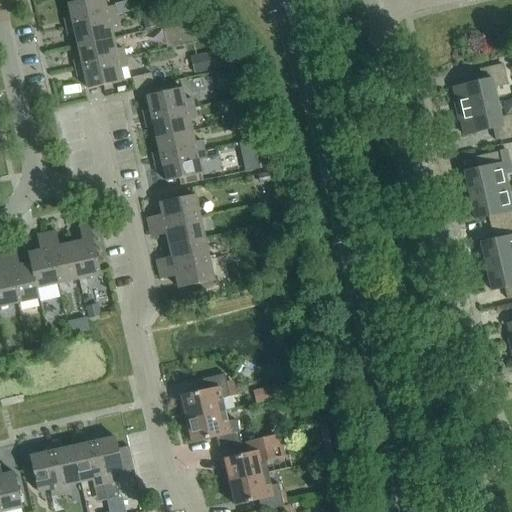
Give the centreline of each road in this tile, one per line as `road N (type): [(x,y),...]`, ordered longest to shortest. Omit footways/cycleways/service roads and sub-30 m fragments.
road 1 (secondary): [(412,511),(287,0)]
road 2 (residential): [(485,511),(371,11)]
road 3 (residential): [(32,178),(109,193),(128,214),(142,280),(133,331),(165,472),(195,511)]
road 4 (residential): [(32,178),(0,23)]
